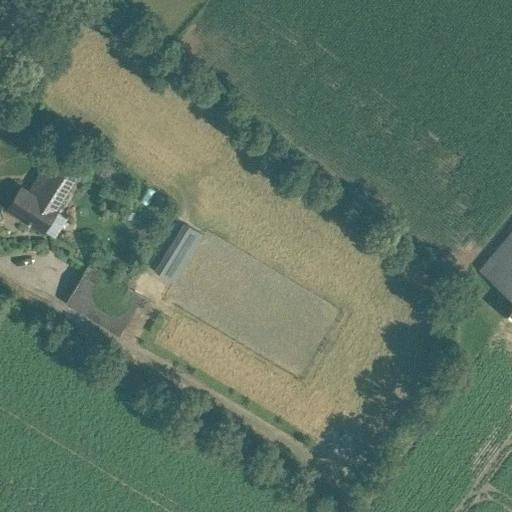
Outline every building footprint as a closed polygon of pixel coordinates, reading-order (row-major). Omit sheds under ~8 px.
[(62,165),(50,157),(34,182),(42,187),(37,195),(22,185),(8,206),(44,229),(58,208),(56,207),(77,174),(72,171),(78,162),(69,155),(62,165)] [(190,223),(161,271),(174,279),(203,232),(190,223)] [(511,228),(479,268),(511,294),(511,228)] [(66,300),(119,333),(142,295),(89,263),(66,300)] [(333,430),(316,469),(339,479),(357,440),(333,430)]
